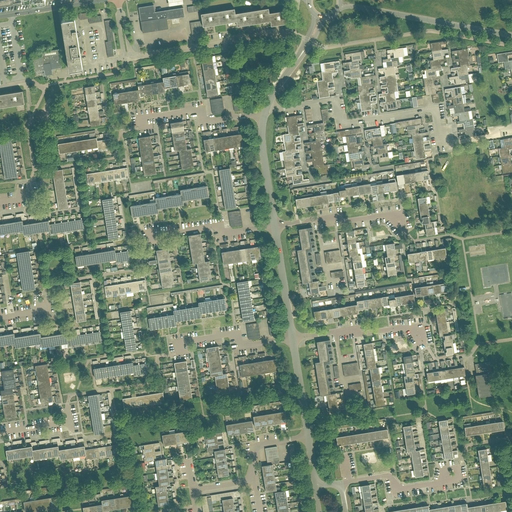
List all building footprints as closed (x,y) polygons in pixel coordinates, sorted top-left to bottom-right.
[(155,12),(154,6),(153,5),(138,7),(142,32),(168,28),(167,20),(184,17),(183,7),(155,12)] [(226,23),(236,21),(235,13),(234,8),(217,11),(219,24),(226,23)] [(254,23),(260,22),(262,22),(270,21),(269,13),(268,8),(252,11),(254,23)] [(286,10),(269,13),(270,21),(271,26),(276,25),(278,25),(279,24),(288,23),(286,10)] [(217,11),(201,14),(202,20),(203,26),(211,25),(213,25),(219,24),(217,11)] [(247,25),(248,24),(254,23),(252,11),(235,13),(236,21),(237,26),(245,25),(247,25)] [(75,29),(73,18),(63,20),(71,70),(81,68),(79,58),(81,58),(80,53),(81,53),(82,52),(83,49),(82,50),(79,49),(78,49),(76,37),(77,37),(80,35),(80,36),(81,36),(79,33),(78,32),(77,33),(76,28),(75,29)] [(442,50),(441,44),(446,44),(446,41),(430,43),(432,52),(442,50)] [(398,57),(404,56),(403,48),(387,50),(387,53),(393,52),(394,58),(398,57)] [(459,58),(469,57),(467,48),(451,51),(452,54),(458,53),(459,58)] [(443,58),(442,53),(448,52),(447,49),(442,50),(432,52),(433,60),(443,58)] [(62,68),(60,55),(59,50),(47,52),(41,52),(42,56),(42,57),(32,59),(34,72),(44,71),(45,76),(53,75),(52,69),(62,68)] [(364,51),(344,54),(345,57),(351,56),(351,61),(351,62),(358,60),(358,61),(364,60),(363,58),(365,58),(364,51)] [(508,61),(507,55),(511,54),(511,51),(497,54),(498,62),(504,62),(504,61),(508,61)] [(202,64),(213,62),(212,56),(201,57),(202,64)] [(400,65),(399,63),(398,57),(394,58),(390,58),(388,59),(382,59),(383,62),(386,62),(387,67),(389,67),(394,66),(400,65)] [(467,66),(470,65),(469,57),(459,58),(455,59),(453,59),(453,62),(459,61),(460,67),(466,66),(467,66)] [(431,69),(441,67),(440,62),(446,61),(445,58),(443,58),(433,60),(429,60),(431,69)] [(345,62),(342,63),(343,66),(346,65),(347,68),(349,68),(349,70),(360,69),(364,68),(363,65),(359,65),(358,61),(358,60),(351,62),(351,61),(345,62)] [(339,61),(323,63),(324,71),(334,70),(334,68),(337,68),(337,66),(339,65),(339,63),(339,61)] [(203,70),(214,69),(213,62),(202,64),(203,70)] [(395,75),(394,66),(389,67),(387,67),(378,69),(379,71),(384,71),(385,76),(395,75)] [(468,74),(467,66),(466,66),(460,67),(451,68),(451,71),(457,70),(458,75),(458,76),(464,75),(468,74)] [(441,67),(431,69),(425,69),(426,78),(436,76),(435,71),(441,70),(441,67)] [(214,69),(203,70),(204,77),(215,75),(214,69)] [(322,80),(332,79),(332,73),(337,72),(337,69),(334,70),(324,71),(321,72),(322,80)] [(349,70),(344,71),(344,74),(344,76),(345,76),(347,75),(347,77),(350,77),(351,79),(359,77),(361,77),(360,69),(349,70)] [(186,74),(182,74),(184,85),(190,84),(189,73),(188,71),(185,71),(186,74)] [(179,75),(176,75),(177,86),(184,85),(182,74),(182,72),(179,72),(179,75)] [(169,76),(171,87),(177,86),(176,75),(175,73),(173,73),(173,76),(169,76)] [(455,79),(455,85),(466,83),(469,83),(468,74),(464,75),(458,76),(458,75),(451,77),(448,77),(449,80),(455,79)] [(205,83),(216,82),(215,75),(204,77),(205,83)] [(359,77),(361,85),(361,86),(371,84),(370,79),(376,78),(375,75),(361,77),(359,77)] [(386,84),(396,83),(395,75),(385,76),(379,77),(380,80),(382,80),(382,83),(386,82),(386,84)] [(165,88),(171,87),(169,76),(163,78),(163,82),(165,88)] [(439,79),(439,76),(436,76),(426,78),(423,78),(424,87),(434,85),(433,80),(439,79)] [(322,80),(316,81),(318,89),(328,88),(327,82),(333,81),(332,79),(322,80)] [(165,92),(165,88),(163,82),(157,83),(159,93),(165,92)] [(206,90),(217,88),(216,82),(205,83),(206,90)] [(142,85),(138,86),(138,90),(140,96),(146,95),(144,85),(144,83),(141,83),(142,85)] [(152,94),(159,93),(157,83),(151,84),(152,94)] [(361,85),(357,86),(359,95),(369,93),(368,87),(374,87),(373,83),(371,84),(361,86),(361,85)] [(394,92),(398,91),(396,83),(386,84),(381,85),(381,88),(387,87),(388,92),(388,93),(394,92)] [(146,95),(152,94),(151,84),(144,85),(146,95)] [(425,95),(432,94),(436,94),(435,88),(441,87),(440,84),(434,85),(424,87),(425,95)] [(86,94),(95,92),(94,86),(85,87),(86,94)] [(328,88),(318,89),(319,98),(329,96),(328,91),(334,90),(334,87),(328,88)] [(451,97),(462,95),(460,87),(450,88),(444,89),(445,92),(451,91),(452,97),(451,97)] [(217,88),(206,90),(207,96),(218,94),(217,88)] [(140,100),(140,96),(138,90),(132,91),(134,101),(140,100)] [(6,93),(8,106),(16,105),(24,104),(22,91),(12,92),(11,92),(6,93)] [(127,102),(134,101),(132,91),(126,92),(127,102)] [(121,103),(127,102),(126,92),(119,93),(121,103)] [(370,101),(369,96),(375,95),(374,92),(369,93),(359,95),(360,103),(370,101)] [(396,100),(394,92),(388,93),(388,92),(379,94),(379,97),(385,96),(385,101),(396,100)] [(114,104),(121,103),(119,93),(113,94),(114,104)] [(453,105),(463,103),(462,95),(451,97),(452,97),(446,97),(446,100),(452,99),(453,105)] [(361,109),(358,109),(358,112),(361,111),(371,110),(370,104),(376,103),(376,100),(375,100),(372,101),(370,101),(360,103),(361,109)] [(385,101),(380,102),(380,105),(386,104),(387,110),(397,108),(396,100),(385,101)] [(464,112),(464,111),(463,103),(453,105),(447,106),(448,109),(453,108),(454,113),(464,112)] [(90,119),(99,118),(99,114),(100,114),(101,114),(104,114),(104,115),(106,115),(106,110),(103,111),(98,111),(89,113),(90,119)] [(469,119),(468,111),(464,111),(464,112),(454,113),(452,113),(452,116),(458,115),(459,121),(469,119)] [(297,124),(297,118),(302,117),(302,114),(286,117),(287,125),(297,124)] [(99,118),(90,119),(91,126),(100,124),(99,118)] [(464,129),(474,127),(473,119),(469,119),(459,121),(457,121),(457,124),(463,123),(464,129)] [(288,134),(299,132),(298,127),(304,126),(303,123),(297,124),(287,125),(288,134)] [(314,133),(324,131),(323,123),(307,125),(308,128),(313,127),(314,132),(314,133)] [(418,133),(417,128),(423,127),(423,124),(420,125),(417,125),(414,125),(411,126),(408,126),(407,126),(408,135),(411,135),(411,134),(418,133)] [(464,129),(458,129),(459,132),(464,132),(465,137),(475,135),(474,127),(464,129)] [(381,136),(380,128),(364,130),(366,139),(371,138),(381,136)] [(320,140),(326,139),(324,131),(314,133),(314,132),(308,133),(309,136),(315,135),(315,141),(320,140)] [(294,141),(293,136),(299,135),(299,132),(288,134),(283,134),(284,143),(294,141)] [(423,141),(422,135),(428,135),(427,132),(418,133),(411,134),(411,135),(413,143),(423,141)] [(93,136),(95,136),(94,133),(89,134),(90,139),(91,148),(98,147),(97,141),(96,138),(92,138),(93,138),(93,136)] [(358,134),(355,135),(352,135),(349,136),(346,136),(345,136),(347,145),(357,143),(362,142),(362,137),(361,134),(358,134)] [(383,144),(381,136),(371,138),(366,139),(366,141),(372,141),(373,146),(383,144)] [(504,147),(511,145),(511,137),(503,139),(504,147)] [(110,139),(104,140),(105,150),(105,149),(108,148),(109,149),(112,149),(110,139)] [(105,150),(104,140),(97,141),(98,147),(98,151),(99,151),(98,150),(102,149),(102,151),(105,150)] [(296,150),(296,149),(295,144),(300,143),(300,140),(294,141),(284,143),(285,151),(296,150)] [(321,148),(320,140),(315,141),(304,143),(304,146),(310,145),(311,150),(321,148)] [(424,149),(423,144),(429,143),(429,140),(423,141),(413,143),(414,151),(424,149)] [(357,143),(347,145),(348,153),(358,151),(357,146),(363,145),(362,142),(357,143)] [(59,153),(66,152),(64,143),(58,144),(59,153)] [(377,154),(388,152),(386,144),(383,144),(373,146),(370,146),(371,149),(377,148),(377,154)] [(510,155),(509,149),(511,148),(511,145),(504,147),(498,148),(500,157),(510,155)] [(312,158),(323,157),(321,148),(311,150),(305,151),(306,154),(311,153),(312,158)] [(424,149),(414,151),(415,159),(426,158),(425,152),(430,151),(430,148),(424,149)] [(293,158),(293,153),(298,152),(298,149),(296,149),(296,150),(285,151),(282,152),(283,160),(293,158)] [(363,159),(366,159),(365,153),(364,153),(364,150),(358,151),(348,153),(349,161),(353,161),(360,160),(360,159),(363,159)] [(374,154),(371,155),(372,155),(372,157),(378,157),(379,162),(389,160),(388,152),(377,154),(374,154)] [(511,163),(510,158),(511,157),(511,154),(510,155),(500,157),(501,165),(511,163)] [(295,167),(295,166),(294,161),(300,160),(299,157),(293,158),(283,160),(285,168),(295,167)] [(324,165),(323,157),(312,158),(307,159),(307,162),(313,161),(314,167),(324,165)] [(360,160),(353,161),(354,169),(370,167),(369,163),(364,164),(363,159),(360,159),(360,160)] [(511,165),(511,162),(511,163),(501,165),(502,173),(511,171),(511,168),(511,166),(511,165)] [(329,173),(327,164),(324,165),(314,167),(311,167),(312,170),(317,169),(318,175),(329,173)] [(296,175),(295,170),(301,169),(300,166),(295,166),(295,167),(285,168),(286,177),(292,176),(296,175)] [(127,167),(120,168),(122,179),(121,177),(125,177),(125,178),(128,178),(127,167)] [(122,179),(120,168),(113,170),(115,180),(115,178),(118,178),(119,179),(122,179)] [(230,168),(219,170),(220,177),(231,175),(230,168)] [(54,177),(63,176),(62,169),(52,171),(54,177)] [(115,180),(113,170),(107,171),(108,181),(108,179),(112,179),(112,180),(115,180)] [(108,181),(107,171),(100,172),(102,182),(102,180),(105,180),(105,181),(108,181)] [(102,182),(100,172),(93,173),(95,183),(95,182),(98,181),(99,182),(102,182)] [(92,182),(92,184),(95,183),(93,173),(87,174),(88,184),(89,184),(88,183),(92,182)] [(292,176),(293,184),(309,182),(308,179),(303,179),(302,174),(296,175),(292,176)] [(231,175),(220,177),(221,183),(232,181),(231,175)] [(395,178),(388,179),(389,182),(390,191),(397,190),(395,178)] [(232,181),(221,183),(222,189),(233,188),(232,181)] [(206,186),(200,187),(202,198),(208,197),(207,186),(206,186)] [(200,187),(193,188),(195,199),(202,198),(200,187)] [(193,188),(187,189),(189,200),(195,199),(193,188)] [(233,188),(222,189),(223,196),(234,194),(233,188)] [(187,189),(180,190),(181,192),(181,194),(182,201),(183,201),(189,200),(187,189)] [(181,194),(175,195),(177,206),(184,205),(183,201),(182,201),(181,194)] [(234,194),(223,196),(224,202),(235,200),(234,194)] [(302,198),(303,207),(309,206),(308,194),(301,195),(301,196),(302,198)] [(175,195),(168,196),(170,207),(177,206),(175,195)] [(168,196),(162,197),(164,208),(170,207),(168,196)] [(417,198),(418,205),(427,203),(430,203),(429,196),(426,197),(417,198)] [(162,197),(155,198),(156,200),(156,202),(157,209),(158,209),(164,208),(162,197)] [(112,198),(102,199),(103,206),(113,205),(112,198)] [(235,200),(224,202),(225,209),(236,207),(235,200)] [(67,201),(58,203),(59,209),(68,208),(67,201)] [(156,202),(150,203),(152,214),(159,213),(158,209),(157,209),(156,202)] [(150,203),(144,204),(145,215),(152,214),(150,203)] [(144,204),(137,205),(139,216),(145,215),(144,204)] [(131,206),(130,206),(132,217),(139,216),(137,205),(131,206)] [(430,222),(429,215),(420,217),(421,223),(424,223),(430,222)] [(82,219),(75,220),(77,231),(77,229),(80,229),(80,230),(84,230),(84,229),(82,219)] [(49,220),(42,222),(43,232),(49,231),(50,230),(49,224),(49,220)] [(75,220),(69,221),(70,232),(71,232),(71,230),(74,230),(74,231),(77,231),(75,220)] [(22,221),(16,222),(17,232),(23,231),(24,231),(23,225),(23,223),(22,221)] [(69,221),(62,222),(64,233),(64,231),(67,231),(67,232),(70,232),(69,221)] [(62,222),(56,223),(57,234),(58,234),(57,232),(60,232),(61,233),(64,233),(62,222)] [(49,224),(50,230),(49,231),(50,235),(51,235),(51,234),(54,233),(54,235),(57,234),(56,223),(49,224)] [(23,225),(24,231),(23,231),(24,235),(31,234),(29,224),(23,225)] [(311,282),(310,278),(315,278),(315,274),(310,275),(309,272),(314,271),(314,268),(309,268),(308,265),(313,264),(313,261),(308,262),(307,258),(312,258),(311,254),(307,255),(306,252),(314,250),(314,247),(310,248),(310,244),(314,244),(314,240),(309,241),(309,238),(313,237),(313,234),(308,234),(308,231),(312,230),(312,227),(299,229),(302,249),(297,250),(302,283),(309,282),(311,282)] [(117,230),(108,232),(109,238),(109,239),(119,237),(117,230)] [(347,244),(344,244),(345,247),(348,247),(348,250),(357,249),(360,248),(359,242),(356,243),(347,244)] [(400,249),(402,248),(401,242),(399,242),(399,245),(396,246),(395,247),(394,247),(394,243),(385,244),(386,251),(395,249),(400,248),(400,249)] [(358,255),(357,249),(348,250),(349,256),(349,257),(352,256),(358,255)] [(115,250),(108,251),(109,261),(116,260),(115,253),(115,250)] [(128,251),(121,252),(123,263),(123,261),(126,261),(127,262),(130,262),(130,261),(128,251)] [(115,253),(116,260),(116,264),(117,264),(117,262),(120,262),(120,263),(123,263),(121,252),(115,253)] [(76,256),(75,256),(77,266),(84,265),(82,255),(76,256)] [(146,290),(145,280),(138,281),(139,291),(140,291),(139,290),(143,289),(143,291),(146,290)] [(248,280),(237,282),(238,289),(249,287),(249,286),(248,280)] [(365,280),(356,281),(351,282),(348,282),(349,284),(349,289),(353,288),(353,285),(355,285),(355,284),(356,284),(357,288),(366,286),(365,280)] [(71,290),(81,288),(80,281),(70,283),(71,290)] [(139,291),(138,281),(131,282),(133,292),(133,291),(136,290),(136,292),(139,291)] [(133,292),(131,282),(125,283),(126,293),(126,292),(129,291),(130,293),(133,292)] [(426,283),(427,286),(428,294),(435,293),(433,285),(431,285),(430,282),(426,283)] [(126,293),(125,283),(118,284),(120,294),(119,293),(123,292),(123,294),(126,293)] [(120,294),(118,284),(111,285),(113,295),(113,294),(116,293),(116,295),(120,294)] [(109,295),(110,296),(113,295),(111,285),(104,286),(106,297),(106,295),(109,295)] [(319,291),(326,290),(326,286),(322,287),(322,286),(318,287),(310,288),(311,295),(320,293),(319,291)] [(249,287),(238,289),(239,295),(250,294),(250,293),(250,292),(249,287)] [(250,294),(239,295),(240,302),(251,300),(251,299),(250,294)] [(223,298),(218,299),(220,310),(226,309),(225,298),(224,298),(223,298)] [(217,299),(212,300),(213,311),(220,310),(218,299),(217,299)] [(210,300),(205,301),(207,312),(213,311),(212,300),(211,300),(210,300)] [(251,300),(240,302),(241,308),(252,306),(252,305),(251,300)] [(204,301),(198,302),(199,306),(201,313),(207,312),(205,301),(204,301)] [(198,306),(193,307),(195,318),(201,317),(201,313),(199,306),(198,306)] [(252,306),(241,308),(242,314),(253,313),(253,312),(253,311),(252,306)] [(192,307),(187,308),(188,319),(195,318),(193,307),(192,307)] [(185,308),(180,309),(182,320),(188,319),(187,308),(186,308),(185,308)] [(179,309),(173,310),(174,313),(174,314),(175,314),(176,321),(182,320),(180,309),(179,309)] [(130,310),(120,312),(121,319),(131,317),(131,312),(130,311),(130,310)] [(253,313),(242,314),(243,321),(254,320),(254,319),(254,318),(253,313)] [(85,314),(75,315),(77,322),(86,320),(85,314)] [(173,314),(168,315),(170,326),(176,325),(176,321),(175,314),(174,314),(173,314)] [(167,315),(162,316),(164,327),(170,326),(168,315),(167,315)] [(161,316),(155,317),(157,328),(164,327),(162,316),(161,316)] [(149,318),(148,318),(150,329),(151,329),(157,328),(155,317),(154,317),(149,318)] [(77,335),(73,336),(75,346),(75,345),(78,344),(78,346),(82,345),(80,335),(80,332),(77,332),(77,335)] [(100,332),(93,333),(95,343),(95,342),(98,341),(98,343),(101,342),(102,342),(100,332)] [(14,333),(7,334),(8,344),(15,343),(14,337),(14,336),(14,333)] [(40,333),(33,334),(35,344),(41,343),(40,337),(41,337),(40,335),(40,333)] [(66,333),(60,334),(61,344),(67,343),(68,343),(67,337),(66,333)] [(93,333),(87,334),(88,344),(89,344),(88,343),(91,342),(92,344),(95,343),(93,333)] [(87,334),(80,335),(82,345),(82,344),(85,343),(85,345),(88,344),(87,334)] [(14,337),(15,343),(15,347),(22,346),(21,336),(14,337)] [(41,337),(40,337),(41,343),(42,347),(48,346),(47,336),(41,337)] [(67,337),(68,343),(67,343),(68,348),(69,347),(69,346),(72,346),(72,347),(75,346),(73,336),(67,337)] [(326,350),(331,349),(331,346),(326,347),(325,343),(330,343),(330,339),(316,342),(320,361),(315,362),(320,396),(323,395),(327,394),(329,394),(328,391),(333,390),(333,387),(328,387),(327,384),(332,383),(331,380),(327,381),(326,377),(331,377),(330,373),(326,374),(325,371),(330,370),(329,367),(324,368),(324,364),(329,363),(332,363),(334,363),(333,359),(328,360),(328,357),(332,356),(332,353),(327,353),(326,350)] [(135,343),(125,344),(126,351),(137,349),(136,349),(136,348),(135,343)] [(454,365),(451,366),(453,377),(459,376),(457,367),(457,363),(456,359),(454,359),(453,359),(454,365)] [(145,364),(139,364),(141,375),(141,374),(144,373),(145,374),(145,375),(148,374),(146,363),(146,362),(145,362),(145,364)] [(479,397),(491,395),(490,390),(494,389),(490,362),(475,364),(474,364),(476,375),(475,375),(475,377),(479,397)] [(120,364),(119,364),(121,374),(127,373),(126,363),(121,364),(121,363),(119,363),(120,364)] [(133,366),(134,372),(133,372),(133,373),(134,376),(135,376),(134,375),(138,374),(138,376),(141,375),(139,364),(139,365),(139,363),(138,363),(138,365),(133,365),(133,366)] [(238,377),(246,376),(244,364),(239,365),(240,370),(237,370),(238,377)] [(107,366),(108,376),(115,375),(113,365),(108,366),(108,365),(107,365),(107,366)] [(94,368),(95,379),(102,378),(100,367),(95,368),(95,367),(94,367),(94,368)] [(163,392),(162,392),(156,393),(157,404),(158,404),(157,402),(161,402),(161,403),(164,403),(163,392)] [(157,404),(156,393),(149,394),(151,405),(151,403),(154,403),(154,404),(157,404)] [(98,394),(88,395),(89,402),(99,400),(98,395),(100,395),(100,394),(98,394)] [(151,405),(149,394),(143,396),(144,406),(144,404),(148,404),(148,405),(151,405)] [(144,406),(143,396),(136,397),(138,407),(137,405),(141,405),(141,406),(144,406)] [(138,407),(136,397),(129,398),(131,408),(131,406),(134,406),(134,407),(138,407)] [(128,407),(128,408),(131,408),(129,398),(122,399),(124,409),(124,407),(128,407)] [(279,412),(280,423),(287,422),(285,411),(279,412)] [(274,424),(280,423),(279,412),(272,413),(274,424)] [(268,425),(274,424),(272,413),(266,414),(268,425)] [(261,426),(268,425),(266,414),(260,415),(261,426)] [(255,427),(261,426),(260,415),(253,416),(255,427)] [(245,421),(247,432),(254,431),(252,420),(245,421)] [(241,433),(247,432),(245,421),(239,422),(241,433)] [(234,434),(241,433),(239,422),(233,423),(234,434)] [(228,435),(234,434),(233,423),(226,424),(228,435)] [(103,426),(93,428),(94,434),(104,433),(104,432),(103,427),(105,427),(105,426),(103,426)] [(181,432),(183,442),(190,441),(188,431),(188,430),(181,432)] [(162,435),(164,445),(170,444),(169,434),(164,434),(164,432),(162,433),(162,435)] [(177,443),(183,442),(181,432),(175,433),(177,443)] [(207,439),(205,439),(206,443),(218,442),(218,441),(217,436),(222,436),(222,432),(205,435),(207,435),(207,439)] [(170,444),(177,443),(175,433),(169,434),(170,444)] [(440,447),(442,446),(451,445),(450,438),(441,440),(439,440),(440,447)] [(224,444),(223,441),(218,441),(218,442),(206,443),(206,444),(208,443),(209,447),(207,447),(207,452),(214,451),(219,450),(218,445),(224,444)] [(144,449),(143,449),(143,453),(155,451),(154,446),(160,446),(159,442),(142,445),(144,445),(144,449)] [(415,450),(417,450),(416,446),(419,446),(420,446),(419,443),(416,444),(414,445),(414,444),(406,445),(407,452),(411,451),(415,450)] [(118,444),(111,445),(113,456),(113,454),(116,454),(117,455),(120,455),(118,444)] [(113,456),(111,445),(105,446),(107,457),(106,455),(110,455),(110,456),(113,456)] [(85,450),(84,446),(78,447),(79,456),(85,455),(86,455),(85,450)] [(107,457),(105,446),(98,447),(100,458),(100,456),(103,456),(104,457),(107,457)] [(21,458),(27,457),(25,447),(19,448),(21,458)] [(100,458),(98,447),(92,448),(94,459),(94,457),(97,457),(97,458),(100,458)] [(14,459),(21,458),(19,448),(13,449),(14,459)] [(90,458),(90,459),(94,459),(92,448),(85,450),(86,455),(85,455),(86,460),(86,458),(90,458)] [(7,460),(14,459),(13,449),(6,450),(7,460)] [(215,457),(226,455),(225,449),(219,450),(214,451),(215,457)] [(452,451),(443,452),(444,459),(454,457),(454,455),(457,454),(457,450),(452,451)] [(161,454),(160,451),(155,451),(143,453),(143,454),(145,453),(146,457),(144,457),(145,462),(155,460),(156,460),(156,455),(161,454)] [(216,463),(227,462),(226,455),(215,457),(216,463)] [(421,463),(421,462),(421,458),(425,458),(426,458),(425,455),(420,456),(412,458),(413,464),(421,463)] [(156,466),(167,465),(166,458),(156,460),(155,460),(156,466)] [(217,470),(228,468),(227,462),(216,463),(217,470)] [(414,470),(422,469),(422,466),(423,466),(423,465),(426,464),(427,464),(426,462),(421,462),(421,463),(413,464),(414,470)] [(263,472),(273,470),(272,464),(268,465),(262,466),(263,472)] [(157,473),(168,471),(167,465),(156,466),(157,473)] [(228,468),(217,470),(218,476),(229,475),(228,468)] [(264,479),(274,477),(273,470),(263,472),(264,479)] [(158,479),(169,477),(168,471),(157,473),(158,479)] [(166,485),(170,484),(169,477),(158,479),(159,486),(166,485)] [(265,485),(275,483),(274,477),(264,479),(265,485)] [(275,483),(265,485),(266,491),(280,489),(280,487),(276,488),(275,483)] [(369,484),(361,485),(362,492),(370,491),(370,486),(371,486),(371,484),(369,484)] [(167,491),(166,485),(159,486),(155,486),(156,493),(167,491)] [(276,498),(286,497),(285,490),(275,492),(276,498)] [(157,499),(168,497),(167,491),(156,493),(157,499)] [(129,506),(127,496),(123,496),(123,494),(120,494),(121,497),(123,507),(129,506)] [(127,496),(129,506),(135,505),(134,495),(127,496)] [(49,497),(51,508),(57,507),(58,507),(56,496),(49,497)] [(45,509),(51,508),(49,497),(43,498),(45,509)] [(116,509),(123,507),(121,497),(114,498),(116,509)] [(168,497),(157,499),(158,506),(169,504),(168,497)] [(277,505),(288,503),(286,497),(276,498),(277,505)] [(43,498),(36,499),(38,510),(45,509),(43,498)] [(110,510),(116,509),(114,498),(108,499),(110,510)] [(223,506),(234,504),(233,498),(222,499),(223,506)] [(32,511),(38,510),(36,499),(30,500),(32,511)] [(104,511),(110,510),(108,499),(101,500),(102,504),(103,511),(104,511)] [(30,500),(24,501),(25,511),(32,511),(30,500)] [(278,511),(289,510),(288,503),(277,505),(278,511)]
